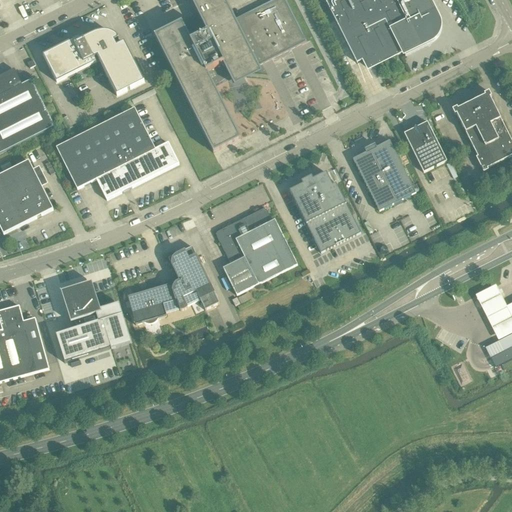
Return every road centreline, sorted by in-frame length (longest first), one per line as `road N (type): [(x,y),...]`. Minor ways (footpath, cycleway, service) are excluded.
road 1 (unclassified): [(0,276),(80,254),(511,42)]
road 2 (secondary): [(0,458),(199,398),(344,334)]
road 3 (secondary): [(511,233),(344,334)]
road 4 (secondary): [(344,334),(511,254)]
road 5 (unknown): [(381,106),(321,0)]
road 6 (unclassified): [(511,479),(462,478),(399,511)]
